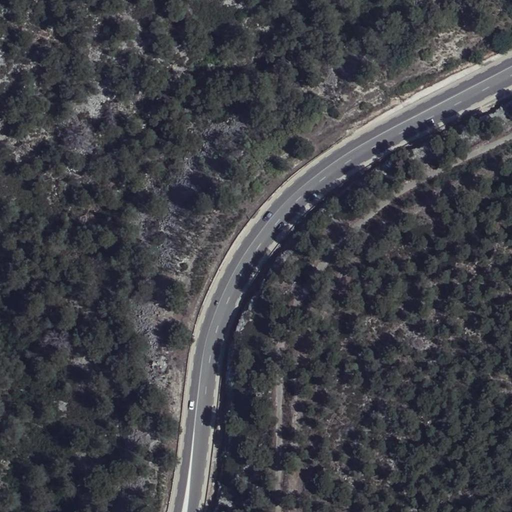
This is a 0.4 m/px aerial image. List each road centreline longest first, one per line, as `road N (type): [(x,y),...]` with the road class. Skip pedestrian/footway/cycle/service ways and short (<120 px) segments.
road 1 (secondary): [(198,428),(223,304),(288,206),(374,141),(511,68)]
road 2 (track): [(272,511),(280,342),(325,251),(396,196),(511,126)]
